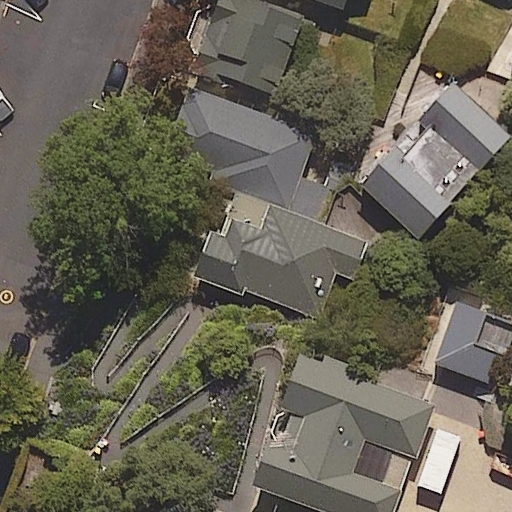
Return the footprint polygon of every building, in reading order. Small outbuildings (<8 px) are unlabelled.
[(299,22),(235,0),(222,0),(198,71),(273,97),(299,22)] [(307,0),(341,11),(344,0),(307,0)] [(509,136),(454,86),(422,121),(477,171),(509,136)] [(269,215),(320,230),(332,192),(300,182),(313,136),(187,98),(167,160),(215,175),(212,182),(273,201),(269,215)] [(446,208),(392,156),(361,188),(415,240),(446,208)] [(320,230),(269,215),(262,237),(210,222),(193,278),(321,317),(334,273),(355,279),(365,244),(320,230)] [(511,331),(456,309),(434,365),(490,387),(511,331)] [(323,366),(302,358),(254,487),(320,511),(396,511),(436,406),(354,375),(357,366),(328,355),(323,366)]
